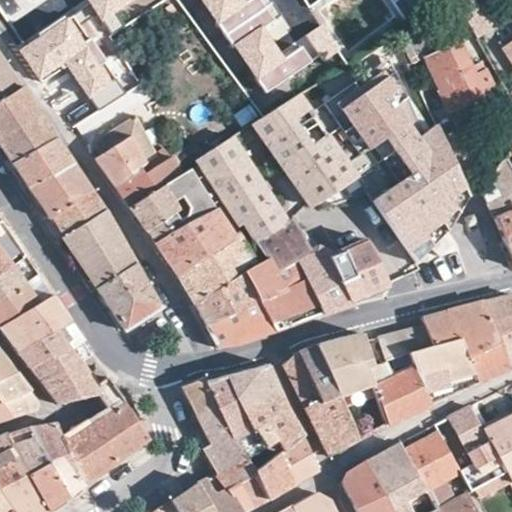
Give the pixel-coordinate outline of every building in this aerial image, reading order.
[(9,0),(18,11),(33,0),(9,0)] [(86,0),(102,22),(127,5),(124,0),(86,0)] [(248,0),(244,3),(242,0),(206,0),(204,2),(226,34),(271,3),(269,0),(248,0)] [(366,0),(356,0),(338,12),(352,32),(376,15),(366,0)] [(473,0),(455,0),(473,31),(487,24),(473,0)] [(281,16),(271,3),(226,34),(246,63),(272,44),(262,29),(281,16)] [(85,43),(68,18),(18,52),(39,82),(63,65),(87,99),(90,97),(98,109),(122,93),(113,80),(111,81),(100,65),(104,62),(89,40),(85,43)] [(511,43),(503,50),(511,64),(511,43)] [(282,59),(272,44),(246,63),(266,93),(312,62),(301,46),(282,59)] [(475,78),(458,44),(427,58),(451,109),(491,89),(482,74),(475,78)] [(391,54),(309,111),(355,177),(413,261),(429,246),(441,236),(441,235),(469,194),(441,130),(435,134),(429,138),(414,104),(391,54)] [(0,100),(21,87),(0,57),(0,100)] [(34,107),(21,87),(0,100),(0,147),(11,163),(55,138),(34,107)] [(308,208),(355,177),(309,111),(298,95),(251,125),(308,208)] [(511,100),(493,113),(511,140),(511,100)] [(429,138),(435,134),(414,104),(429,138)] [(95,158),(114,185),(141,167),(144,172),(163,161),(158,153),(135,114),(101,137),(97,143),(96,147),(100,155),(95,158)] [(73,163),(55,138),(11,163),(27,187),(73,163)] [(254,242),(287,221),(231,138),(194,161),(236,227),(241,225),(252,243),(254,242)] [(163,161),(173,155),(180,150),(176,142),(158,153),(163,161)] [(114,185),(128,208),(164,186),(184,173),(173,155),(163,161),(144,172),(141,167),(114,185)] [(511,168),(506,157),(482,188),(504,242),(511,237),(511,168)] [(90,190),(73,163),(27,187),(49,219),(52,217),(90,190)] [(178,210),(146,232),(153,243),(213,209),(188,171),(184,173),(164,186),(178,210)] [(164,186),(128,208),(146,232),(178,210),(164,186)] [(104,210),(90,190),(52,217),(63,236),(104,210)] [(213,209),(153,243),(169,264),(176,275),(232,238),(213,209)] [(136,265),(104,210),(63,236),(62,237),(97,290),(136,265)] [(477,223),(473,214),(464,217),(468,227),(477,223)] [(351,300),(386,284),(363,239),(329,254),(317,250),(310,253),(292,218),(287,221),(254,242),(266,260),(285,289),(303,280),(323,316),(353,305),(351,300)] [(0,222),(0,221),(0,274),(25,258),(0,222)] [(441,236),(429,246),(440,256),(452,245),(441,235),(441,236)] [(232,238),(176,275),(194,303),(232,279),(243,273),(254,266),(243,249),(235,236),(232,238)] [(32,268),(25,258),(0,274),(0,300),(36,274),(32,268)] [(277,333),(323,316),(303,280),(285,289),(266,260),(254,266),(243,273),(258,301),(264,311),(276,334),(277,333)] [(160,306),(136,265),(97,290),(124,330),(160,306)] [(196,306),(204,324),(231,310),(233,313),(258,301),(243,273),(232,279),(194,303),(196,306)] [(0,326),(51,295),(36,274),(0,300),(0,326)] [(511,294),(482,302),(502,345),(511,341),(511,294)] [(51,295),(0,326),(0,330),(2,333),(17,353),(69,323),(51,295)] [(258,338),(276,334),(264,311),(258,301),(233,313),(231,310),(204,324),(216,346),(233,345),(258,338)] [(463,307),(446,311),(460,339),(467,357),(502,345),(482,302),(463,307)] [(460,339),(446,311),(421,318),(424,326),(433,347),(460,339)] [(82,341),(69,323),(17,353),(29,369),(72,348),(82,341)] [(433,347),(424,326),(377,340),(385,363),(409,354),(410,354),(433,347)] [(374,368),(361,334),(316,346),(339,395),(359,440),(388,425),(366,371),(374,368)] [(467,357),(460,339),(433,347),(410,354),(409,354),(424,389),(474,374),(467,357)] [(91,356),(82,341),(72,348),(29,369),(56,404),(98,394),(103,393),(98,386),(83,361),(91,356)] [(511,341),(502,345),(511,366),(511,341)] [(511,366),(502,345),(467,357),(474,374),(478,384),(511,369),(511,366)] [(339,395),(316,346),(297,351),(295,353),(320,402),(339,395)] [(0,381),(15,374),(0,353),(0,381)] [(320,402),(295,353),(281,366),(328,456),(359,440),(339,395),(320,402)] [(424,389),(409,354),(385,363),(374,368),(366,371),(388,425),(431,404),(424,389)] [(265,363),(202,380),(216,408),(230,438),(232,438),(249,431),(263,424),(281,449),(283,452),(301,436),(298,431),(286,410),(265,363)] [(0,400),(11,417),(34,410),(35,402),(15,374),(0,381),(0,400)] [(478,384),(474,374),(424,389),(431,404),(431,403),(478,384)] [(216,408),(202,380),(200,377),(180,387),(194,415),(216,408)] [(109,378),(98,386),(103,393),(98,394),(108,408),(123,399),(124,398),(109,378)] [(91,419),(121,460),(150,439),(123,399),(108,408),(91,419)] [(0,420),(1,421),(11,417),(0,400),(0,420)] [(230,438),(216,408),(194,415),(201,429),(200,429),(208,444),(202,448),(200,449),(215,475),(244,459),(238,449),(232,438),(230,438)] [(482,430),(470,408),(449,419),(483,484),(505,472),(482,430)] [(511,483),(511,414),(482,430),(505,472),(511,484),(511,483)] [(64,436),(87,485),(121,460),(91,419),(64,436)] [(29,475),(51,511),(87,485),(64,436),(62,437),(57,423),(33,430),(50,462),(29,475)] [(249,431),(232,438),(238,449),(244,459),(250,470),(252,473),(276,453),(281,449),(263,424),(249,431)] [(19,457),(29,475),(50,462),(33,430),(9,437),(11,444),(19,457)] [(459,470),(438,432),(403,451),(425,490),(459,470)] [(318,470),(301,436),(283,452),(281,449),(276,453),(292,484),(318,470)] [(0,467),(19,457),(11,444),(9,437),(7,437),(0,439),(0,467)] [(403,451),(400,445),(367,463),(394,511),(412,511),(406,500),(425,490),(403,451)] [(265,499),(292,484),(276,453),(252,473),(256,479),(265,499)] [(50,511),(51,511),(29,475),(19,457),(0,467),(0,487),(15,511),(50,511)] [(250,470),(244,459),(215,475),(229,491),(241,511),(265,499),(256,479),(252,473),(250,470)] [(394,511),(367,463),(344,475),(342,483),(356,511),(394,511)] [(505,472),(483,484),(489,495),(511,484),(505,472)] [(241,511),(229,491),(215,475),(196,484),(168,502),(173,511),(241,511)] [(0,511),(15,511),(0,487),(0,511)] [(429,494),(433,506),(454,499),(449,487),(429,494)] [(477,511),(467,492),(436,509),(437,511),(477,511)] [(315,494),(291,507),(294,511),(334,511),(329,501),(315,494)] [(173,511),(168,502),(152,511),(173,511)]
